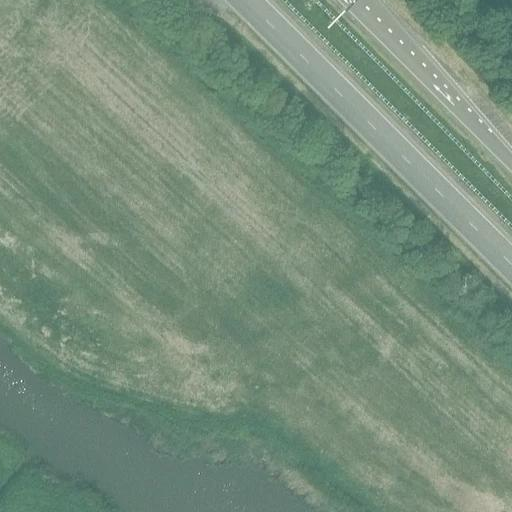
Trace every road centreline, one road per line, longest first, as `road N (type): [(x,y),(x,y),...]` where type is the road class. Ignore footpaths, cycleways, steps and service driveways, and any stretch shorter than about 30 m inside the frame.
road 1 (trunk): [(246,0),(511,263)]
road 2 (trunk): [(511,165),(353,0)]
